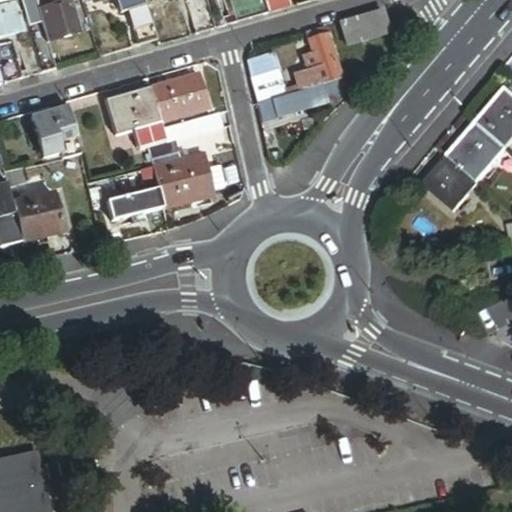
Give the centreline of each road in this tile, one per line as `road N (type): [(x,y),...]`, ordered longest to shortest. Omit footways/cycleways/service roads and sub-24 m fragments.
road 1 (tertiary): [(233,256),(0,320)]
road 2 (residential): [(229,43),(0,104)]
road 3 (secondary): [(463,41),(308,220)]
road 4 (secondary): [(340,323),(376,349),(511,401)]
road 5 (residential): [(272,221),(229,43)]
road 6 (secondary): [(233,256),(228,291),(255,334),(302,344),(340,323)]
road 7 (residential): [(370,0),(229,43)]
road 8 (secondary): [(340,323),(354,294),(354,267),(337,237),(308,220)]
